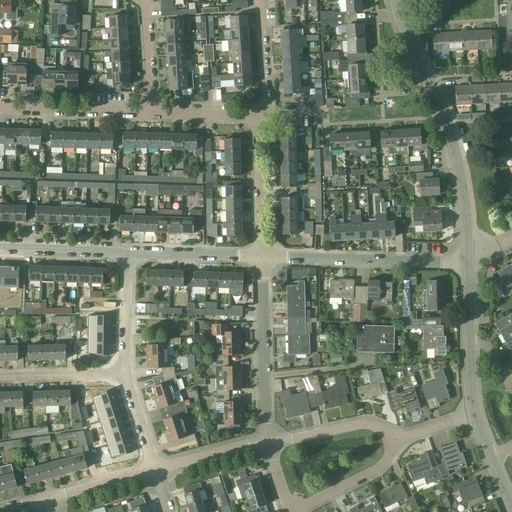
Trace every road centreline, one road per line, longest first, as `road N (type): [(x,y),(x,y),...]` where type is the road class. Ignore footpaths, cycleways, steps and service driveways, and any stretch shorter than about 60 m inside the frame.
road 1 (tertiary): [(467,261),(446,123),(395,0)]
road 2 (residential): [(467,261),(262,255)]
road 3 (residential): [(268,441),(262,255)]
road 4 (residential): [(152,114),(0,109)]
road 5 (residential): [(262,255),(256,118)]
road 6 (residential): [(262,255),(126,253)]
road 7 (residential): [(268,441),(371,424),(391,442)]
road 8 (residential): [(290,511),(380,467),(391,442)]
road 9 (residential): [(126,253),(0,248)]
road 10 (residential): [(256,118),(266,113),(259,0)]
road 11 (residential): [(124,373),(0,377)]
road 12 (residential): [(124,373),(126,253)]
